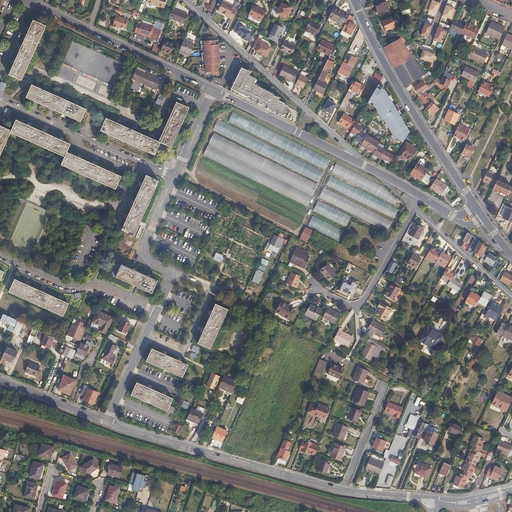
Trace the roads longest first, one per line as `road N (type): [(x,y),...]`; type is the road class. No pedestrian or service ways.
road 1 (residential): [(342,490),(106,421)]
road 2 (residential): [(353,0),(405,100),(474,204)]
road 3 (residential): [(184,0),(351,158)]
road 4 (residential): [(32,3),(213,89)]
road 5 (residential): [(174,175),(0,98)]
road 6 (residential): [(0,255),(61,287),(105,285),(155,311)]
road 7 (residential): [(311,288),(352,306),(365,299),(416,208)]
road 8 (residential): [(144,336),(184,353),(212,288),(168,273)]
road 9 (residential): [(213,89),(351,158)]
road 10 (residential): [(416,208),(511,296)]
